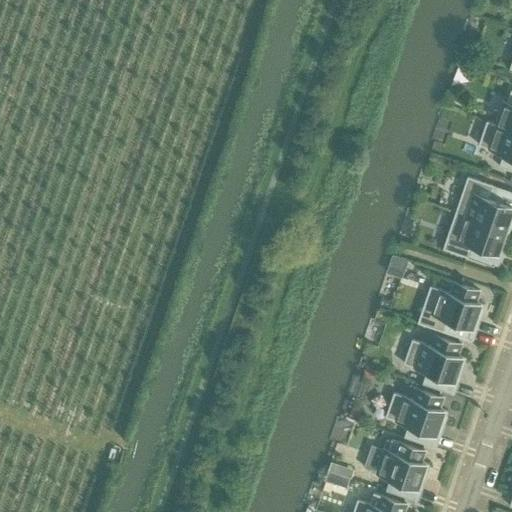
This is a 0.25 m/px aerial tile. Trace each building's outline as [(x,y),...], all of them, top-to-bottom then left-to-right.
[(486,121),(511,130),(511,89),(511,90),(507,103),(503,101),(496,124),(486,121)] [(511,130),(486,121),(478,145),(503,153),(499,166),(511,170),(511,130)] [(511,191),(467,176),(455,212),(509,231),(511,223),(511,217),(510,217),(511,211),(511,191)] [(509,231),(455,212),(443,248),(493,266),(499,249),(501,243),(505,244),(509,231)] [(407,260),(396,256),(392,255),(388,266),(386,273),(390,274),(401,278),(403,272),(407,260)] [(450,293),(430,286),(417,322),(472,341),(472,339),(468,338),(474,322),(476,316),(480,318),(484,304),(476,301),(479,290),(460,284),(454,282),(450,293)] [(436,335),(432,346),(412,339),(404,363),(427,371),(422,384),(453,394),(454,393),(450,391),(458,370),(461,371),(466,357),(458,354),(461,344),(442,337),(436,335)] [(418,388),(414,399),(394,392),(385,417),(408,424),(404,437),(435,448),(436,446),(432,445),(439,423),(443,424),(448,411),(439,408),(443,397),(423,390),(418,388)] [(425,478),(430,464),(421,461),(425,450),(392,439),(388,450),(385,449),(376,473),(390,478),(386,490),(417,501),(418,499),(414,498),(421,477),(425,478)] [(349,486),(355,467),(333,460),(326,478),(349,486)] [(357,499),(352,511),(403,511),(406,504),(373,492),(370,503),(357,499)]
